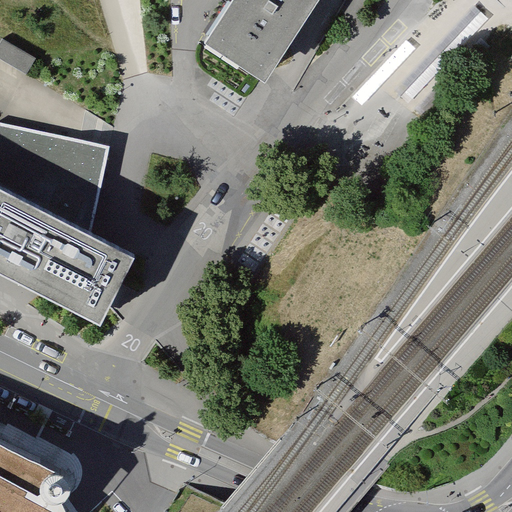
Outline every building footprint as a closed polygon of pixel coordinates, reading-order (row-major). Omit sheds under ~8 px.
[(242,0),(208,51),(271,90),(329,0),(242,0)] [(490,20),(481,12),(402,94),(411,102),(490,20)] [(406,41),(353,97),(362,105),(415,49),(406,41)] [(1,129),(0,131),(0,189),(98,239),(116,153),(1,129)] [(0,277),(112,332),(146,264),(98,239),(0,189),(0,277)] [(48,468),(0,445),(0,511),(49,511),(51,509),(30,500),(48,468)]
